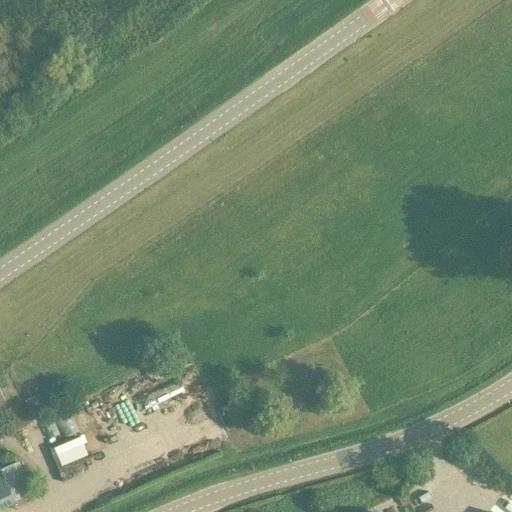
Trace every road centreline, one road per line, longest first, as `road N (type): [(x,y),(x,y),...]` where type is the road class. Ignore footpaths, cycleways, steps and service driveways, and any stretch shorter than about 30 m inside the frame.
road 1 (tertiary): [(0,271),(389,0)]
road 2 (unclassified): [(198,511),(445,429),(511,389)]
